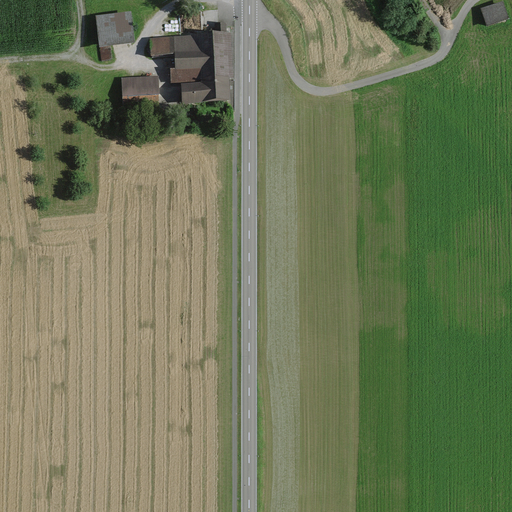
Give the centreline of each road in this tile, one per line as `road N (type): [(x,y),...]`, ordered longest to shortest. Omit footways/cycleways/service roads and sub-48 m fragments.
road 1 (secondary): [(249,0),(249,511)]
road 2 (track): [(473,0),(441,57),(329,91),(302,84),(279,31),(249,15)]
road 3 (track): [(77,0),(82,46),(74,55),(0,61)]
